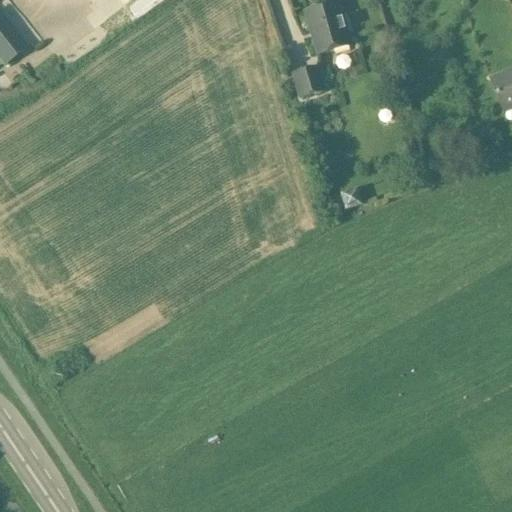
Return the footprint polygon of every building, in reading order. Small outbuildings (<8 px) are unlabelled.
[(337,7),(305,16),(306,19),(318,59),(349,51),(345,36),(349,35),(344,20),(341,21),(337,7)] [(26,51),(0,18),(0,65),(3,69),(26,51)] [(317,74),(317,72),(292,79),(299,103),(314,98),(324,96),(321,87),(320,83),(317,74)] [(511,78),(510,79),(507,74),(490,81),(504,114),(511,110),(511,78)] [(363,208),(358,190),(341,195),(346,213),(363,208)]
